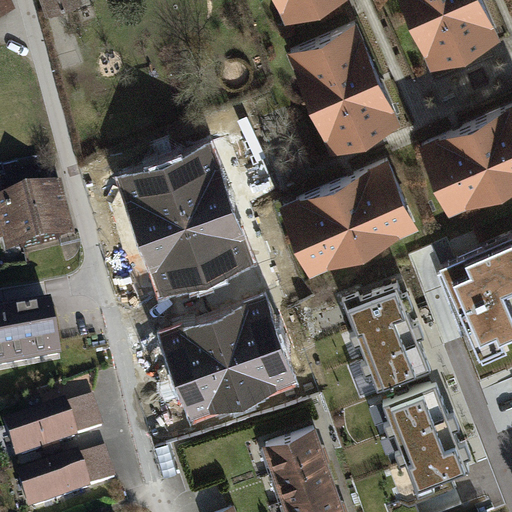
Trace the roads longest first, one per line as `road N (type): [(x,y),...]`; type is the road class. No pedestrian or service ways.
road 1 (residential): [(101,276),(23,0)]
road 2 (residential): [(511,497),(437,308)]
